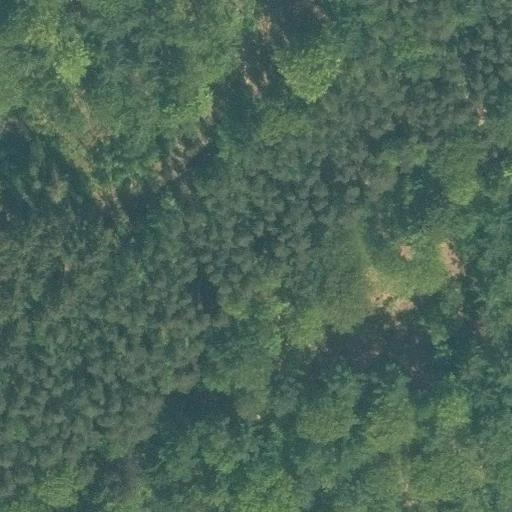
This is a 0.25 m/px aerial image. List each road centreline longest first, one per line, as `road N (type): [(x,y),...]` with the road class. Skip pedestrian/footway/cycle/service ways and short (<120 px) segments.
road 1 (track): [(0,510),(49,483),(363,183),(511,54)]
road 2 (track): [(136,511),(49,483),(0,478)]
